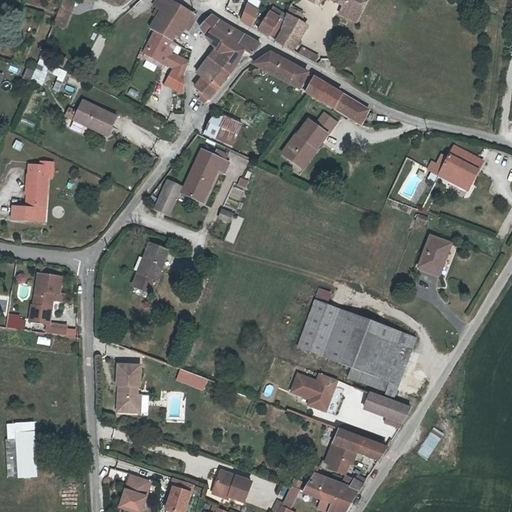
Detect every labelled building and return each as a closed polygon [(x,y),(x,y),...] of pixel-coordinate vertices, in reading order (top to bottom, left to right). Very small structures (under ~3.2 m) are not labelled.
[(68,5),(58,0),(46,29),(56,33),(68,5)] [(137,0),(120,16),(148,32),(157,12),(148,6),(137,0)] [(157,12),(148,32),(147,34),(151,36),(168,45),(175,28),(182,14),(158,0),(151,0),(148,6),(157,12)] [(299,0),(299,1),(313,9),(317,0),(318,0),(338,10),(337,12),(346,17),(353,14),(358,5),(356,0),(299,0)] [(356,0),(358,5),(353,14),(346,17),(337,12),(334,17),(350,26),(363,0),(356,0)] [(302,16),(286,7),(282,18),(296,26),(302,16)] [(243,8),(236,21),(246,28),(253,13),(243,8)] [(263,14),(280,24),(282,18),(266,9),(263,14)] [(191,19),(182,14),(175,28),(185,32),(191,19)] [(280,24),(263,14),(254,33),(265,40),(271,43),(278,32),(280,24)] [(199,40),(206,32),(213,23),(203,17),(200,21),(191,33),(199,40)] [(280,24),(278,32),(294,45),(303,30),(296,26),(282,18),(280,24)] [(206,32),(230,49),(238,38),(213,23),(206,32)] [(199,40),(199,41),(209,48),(217,54),(209,66),(225,77),(240,56),(230,49),(206,32),(199,40)] [(278,32),(271,43),(289,54),(294,45),(278,32)] [(171,73),(169,74),(180,79),(183,65),(171,59),(164,55),(168,45),(151,36),(139,61),(165,71),(166,69),(171,73)] [(238,38),(230,49),(240,56),(242,57),(244,59),(254,48),(238,38)] [(168,45),(164,55),(171,59),(175,49),(168,45)] [(217,54),(209,48),(189,76),(197,82),(209,66),(217,54)] [(305,64),(308,59),(298,53),(295,58),(305,64)] [(288,93),(297,76),(260,56),(254,60),(248,64),(242,69),(288,93)] [(38,58),(31,81),(42,84),(49,61),(38,58)] [(225,77),(209,66),(197,82),(189,93),(197,99),(192,106),(199,110),(225,77)] [(28,74),(29,72),(22,69),(18,79),(25,82),(28,74)] [(160,88),(179,98),(179,83),(180,79),(169,74),(160,88)] [(308,81),(300,99),(327,113),(335,98),(308,81)] [(61,90),(73,94),(75,88),(63,84),(61,90)] [(362,114),(335,98),(327,113),(354,128),(357,124),(362,114)] [(80,123),(78,128),(100,138),(110,119),(76,104),(69,118),(80,123)] [(194,134),(223,146),(234,124),(208,114),(194,134)] [(22,117),(20,123),(32,128),(35,122),(22,117)] [(66,123),(78,128),(80,123),(69,118),(66,123)] [(308,154),(314,158),(325,143),(304,128),(294,140),(291,138),(275,159),(294,173),(308,154)] [(11,147),(19,151),(24,143),(15,139),(11,147)] [(460,176),(469,180),(479,159),(450,146),(435,174),(455,184),(460,176)] [(224,162),(198,150),(175,192),(197,202),(212,172),(217,174),(224,162)] [(300,176),(314,158),(308,154),(294,173),(300,176)] [(46,160),(34,161),(34,165),(23,165),(24,176),(22,176),(24,193),(25,193),(26,208),(13,209),(13,222),(36,221),(35,205),(41,205),(40,194),(44,194),(43,175),(47,175),(46,160)] [(465,189),(469,180),(460,176),(455,184),(465,189)] [(173,188),(161,181),(148,202),(162,209),(173,188)] [(44,194),(40,194),(41,205),(35,205),(36,221),(46,220),(44,194)] [(424,219),(414,215),(412,222),(422,225),(424,219)] [(448,245),(426,237),(414,269),(435,277),(448,245)] [(138,258),(140,259),(130,288),(146,293),(162,251),(142,244),(138,258)] [(42,327),(44,327),(48,302),(47,302),(47,296),(54,297),(56,280),(33,277),(28,308),(35,309),(34,315),(30,315),(28,325),(42,327)] [(325,296),(314,292),(311,301),(321,305),(325,296)] [(409,340),(310,304),(293,351),(346,370),(358,374),(355,384),(380,394),(380,396),(388,399),(409,340)] [(23,329),(24,316),(7,314),(6,328),(23,329)] [(44,327),(42,327),(41,336),(59,339),(60,332),(62,330),(44,327)] [(109,413),(128,414),(129,397),(130,388),(132,388),(133,367),(108,367),(107,387),(109,387),(109,413)] [(358,374),(346,370),(343,380),(355,384),(358,374)] [(193,378),(191,386),(202,389),(204,380),(193,378)] [(333,385),(315,378),(312,386),(293,379),(286,397),(305,404),(303,410),(321,416),(333,385)] [(406,412),(366,397),(358,413),(386,423),(399,428),(408,413),(406,412)] [(253,417),(258,403),(251,401),(246,415),(253,417)] [(399,428),(386,423),(384,429),(395,434),(399,428)] [(416,453),(426,460),(443,433),(433,427),(416,453)] [(375,466),(384,451),(338,433),(331,445),(336,448),(326,466),(324,470),(339,477),(344,466),(347,468),(353,456),(375,466)] [(29,436),(9,436),(11,481),(31,480),(29,436)] [(336,448),(331,445),(322,463),(326,466),(336,448)] [(211,491),(224,497),(223,499),(239,507),(249,487),(219,473),(211,491)] [(135,511),(143,485),(123,478),(112,511),(135,511)] [(347,493),(310,478),(299,496),(327,508),(325,511),(346,511),(356,497),(347,493)] [(178,511),(186,485),(166,480),(164,488),(166,489),(160,511),(178,511)] [(354,480),(347,493),(356,497),(361,489),(362,487),(363,485),(354,480)] [(67,504),(78,504),(78,488),(67,489),(67,504)] [(285,491),(274,511),(276,511),(282,511),(293,493),(285,491)]
